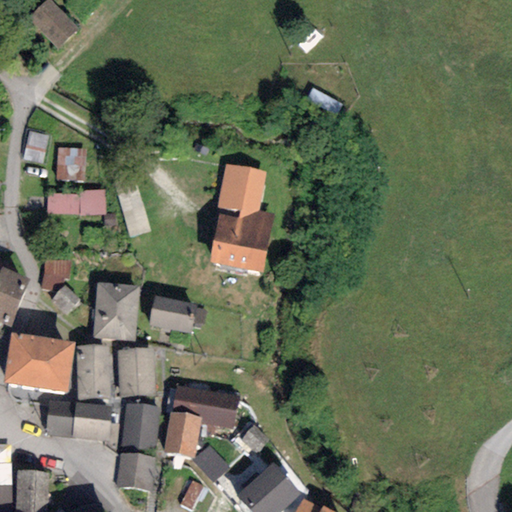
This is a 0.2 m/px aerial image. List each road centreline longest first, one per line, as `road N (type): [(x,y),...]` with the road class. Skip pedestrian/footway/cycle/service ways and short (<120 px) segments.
road 1 (unclassified): [(0,417),(122,511)]
road 2 (track): [(120,0),(26,94)]
